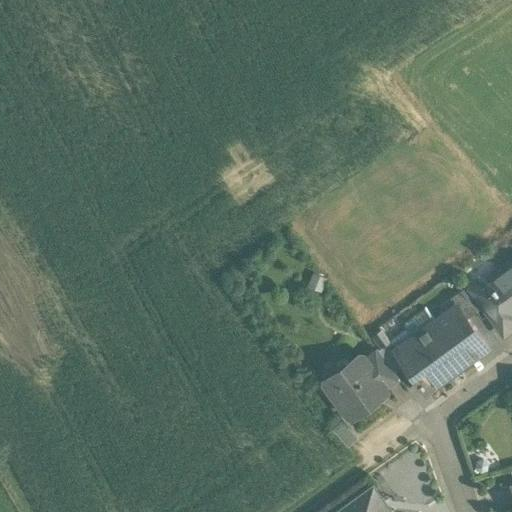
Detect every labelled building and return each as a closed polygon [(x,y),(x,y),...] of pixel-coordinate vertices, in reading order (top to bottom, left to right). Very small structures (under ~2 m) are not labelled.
[(511,256),(497,268),(500,272),(480,287),(492,304),(504,295),(511,306),(511,256)] [(476,310),(460,289),(449,297),(455,304),(456,303),(466,317),(476,310)] [(492,304),(486,309),(503,332),(511,325),(511,306),(504,295),(492,304)] [(396,347),(395,347),(405,361),(426,390),(448,374),(443,367),(482,339),(466,317),(456,303),(455,304),(396,347)] [(396,347),(391,339),(379,347),(393,369),(405,361),(395,347),(396,347)] [(361,353),(350,362),(347,359),(341,357),(336,361),(335,367),(338,370),(324,380),(348,413),(354,409),(361,410),(367,405),(368,399),(399,376),(393,369),(379,347),(364,357),(361,353)] [(356,433),(345,416),(331,426),(342,443),(356,433)] [(392,511),(373,484),(333,511),(392,511)]
